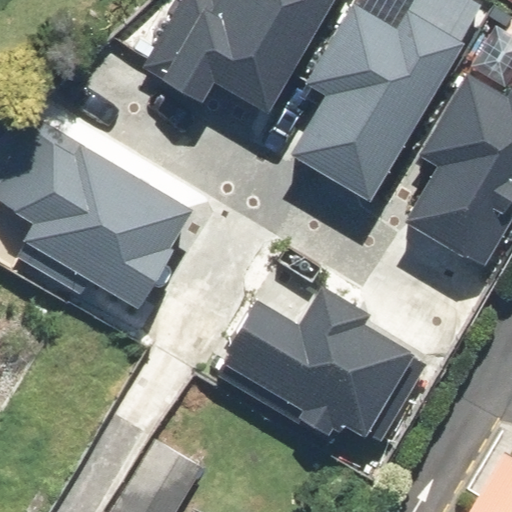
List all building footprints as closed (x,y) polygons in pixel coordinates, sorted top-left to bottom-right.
[(191,0),(154,68),(207,97),(220,73),(267,99),(321,0),(191,0)] [(382,0),(346,0),(307,68),(327,79),(292,139),(371,185),(479,0),(399,0),(395,8),(382,0)] [(440,152),(411,206),(488,247),(511,203),(511,78),(465,53),(418,141),(440,152)] [(0,191),(30,208),(21,225),(147,293),(200,195),(85,133),(79,145),(29,118),(0,170),(0,191)] [(260,281),(217,354),(338,425),(345,413),(379,433),(430,347),(363,308),(369,298),(320,269),(299,304),(260,281)] [(58,333),(0,297),(0,502),(52,417),(19,397),(58,333)] [(177,511),(208,472),(161,437),(105,511),(177,511)] [(511,511),(511,453),(506,450),(468,511),(511,511)] [(59,511),(73,494),(41,470),(14,508),(19,511),(59,511)]
